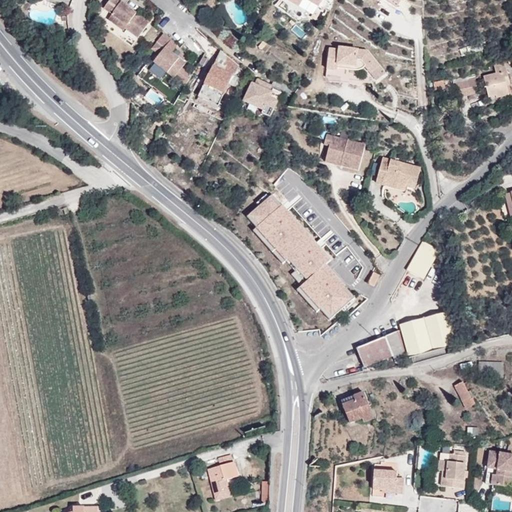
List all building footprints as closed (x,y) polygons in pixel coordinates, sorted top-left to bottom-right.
[(149,23),(117,0),(110,0),(104,9),(112,15),(109,20),(119,27),(123,22),(128,26),(129,23),(142,33),(149,23)] [(125,29),(128,26),(123,22),(119,27),(124,31),(125,29)] [(142,33),(129,23),(128,26),(125,29),(138,38),(142,33)] [(179,45),(163,33),(151,48),(160,55),(154,63),(174,78),(175,77),(186,85),(192,76),(182,68),(185,63),(173,54),(179,45)] [(266,53),(272,44),(265,39),(259,47),(266,53)] [(462,57),(481,51),(479,43),(459,49),(462,57)] [(367,51),(339,48),(338,50),(329,49),(326,78),(355,81),(356,70),(359,70),(364,68),(366,66),(371,73),(379,67),(367,51)] [(238,65),(220,51),(200,96),(210,100),(208,105),(217,109),(238,65)] [(510,85),(505,64),(495,66),(496,74),(484,77),(489,97),(495,96),(509,92),(507,86),(510,85)] [(385,74),(379,67),(371,73),(377,80),(385,74)] [(479,93),(475,78),(453,84),(457,99),(479,93)] [(271,85),(257,79),(255,85),(252,84),(244,101),(264,110),(263,114),(270,117),(281,93),(273,89),(273,88),(271,87),(271,85)] [(445,88),(444,81),(434,83),(435,90),(445,88)] [(210,100),(200,96),(198,101),(208,105),(210,100)] [(329,147),(327,157),(337,160),(336,165),(359,171),(365,145),(332,136),(329,147)] [(384,185),(385,181),(415,189),(420,169),(382,159),(376,183),(384,185)] [(286,261),(289,259),(298,269),(296,271),(306,283),(302,286),(301,287),(320,309),(330,320),(356,298),(346,287),(344,288),(335,278),(337,276),(326,265),(332,260),(321,249),(320,250),(311,240),(312,239),(273,195),(247,217),(257,228),(286,261)] [(286,261),(257,228),(254,231),(283,264),(286,261)] [(423,242),(407,271),(424,279),(439,251),(423,242)] [(286,261),(296,271),(298,269),(289,259),(286,261)] [(306,283),(296,271),(292,275),(302,286),(306,283)] [(374,287),(380,275),(373,272),(368,284),(374,287)] [(317,312),(320,309),(301,287),(297,290),(317,312)] [(449,312),(400,325),(409,358),(458,345),(449,312)] [(357,348),(364,367),(393,356),(395,360),(398,358),(400,362),(407,359),(399,331),(357,348)] [(503,369),(478,369),(478,377),(503,378),(503,369)] [(463,382),(454,386),(459,396),(468,392),(463,382)] [(341,401),(350,424),(362,419),(364,423),(374,418),(363,392),(341,401)] [(474,405),(468,392),(459,396),(465,409),(474,405)] [(498,464),(498,469),(497,476),(496,485),(510,487),(511,474),(511,454),(490,452),(489,463),(498,464)] [(454,455),(448,454),(448,462),(440,461),(439,470),(439,471),(443,471),(442,486),(442,487),(463,489),(465,456),(454,455)] [(434,486),(442,487),(442,486),(443,471),(439,471),(439,470),(440,461),(436,461),(434,486)] [(238,477),(234,463),(208,470),(216,501),(231,497),(227,480),(238,477)] [(397,472),(374,471),(373,489),(383,490),(396,490),(396,493),(403,493),(404,479),(397,478),(397,472)] [(270,482),(262,482),(262,504),(270,502),(270,482)]
